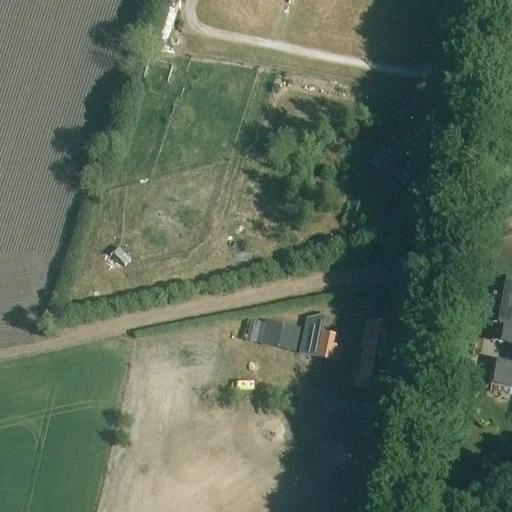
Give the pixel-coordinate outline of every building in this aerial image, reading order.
[(371,160),(371,161),(371,162),(372,163),(372,165),(373,166),(374,167),(375,167),(376,168),(378,168),(379,169),(380,168),(382,168),(383,167),(384,167),(385,166),(386,165),(386,163),(387,162),(387,161),(387,160),(386,158),(386,157),(385,156),(384,155),(383,154),(382,154),(380,153),(379,153),(378,153),(376,154),(375,154),(374,155),(373,156),(372,157),(372,158),(371,160)] [(511,322),(511,285),(493,282),(488,313),(486,313),(484,326),(494,328),(492,344),(510,347),(511,335),(511,329),(511,330),(511,322)] [(291,350),(294,328),(283,326),(285,311),(267,308),(260,345),(291,350)] [(307,321),(305,333),(300,355),(339,363),(342,352),(328,349),(328,347),(334,348),(336,338),(322,335),(326,317),(307,321)] [(383,348),(387,327),(366,323),(361,350),(364,351),(359,380),(356,380),(355,388),(386,393),(394,350),(383,348)] [(488,386),(511,389),(511,364),(492,361),(488,386)]
